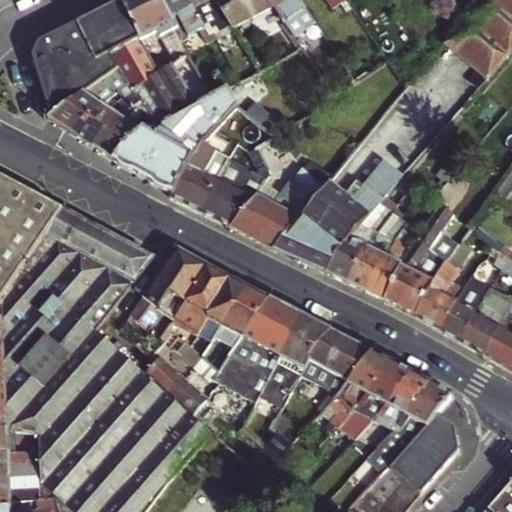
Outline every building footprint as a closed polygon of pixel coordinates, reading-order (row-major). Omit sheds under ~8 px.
[(161,0),(126,0),(121,3),(143,43),(160,36),(162,41),(175,34),(170,24),(173,23),(173,22),(161,0)] [(161,0),(173,22),(182,17),(185,23),(180,25),(192,49),(208,40),(206,37),(186,0),(161,0)] [(222,16),(213,0),(186,0),(206,37),(210,35),(228,25),(222,16)] [(268,0),(213,0),(222,16),(228,25),(233,32),(275,10),(268,0)] [(268,0),(275,10),(286,26),(307,11),(299,0),(268,0)] [(328,0),(341,19),(354,11),(346,0),(328,0)] [(480,92),(511,54),(511,0),(483,0),(456,34),(446,45),(452,50),(479,73),(470,84),(480,92)] [(143,43),(121,3),(78,24),(99,62),(110,55),(119,70),(124,76),(135,92),(140,98),(147,108),(155,118),(161,126),(214,98),(190,58),(161,75),(156,66),(143,43)] [(99,62),(78,24),(40,43),(34,57),(51,117),(98,85),(119,70),(110,55),(99,62)] [(409,90),(415,95),(452,50),(446,45),(433,61),(409,90)] [(156,66),(161,75),(190,58),(187,52),(176,58),(175,56),(156,66)] [(400,57),(390,64),(403,83),(413,76),(400,57)] [(336,99),(357,84),(346,67),(325,82),(336,99)] [(50,120),(72,134),(108,110),(135,92),(124,76),(102,90),(98,85),(51,117),(50,120)] [(468,82),(438,117),(449,127),(480,92),(470,84),(468,82)] [(214,98),(161,126),(146,135),(133,143),(115,161),(174,196),(206,144),(239,109),(230,89),(224,93),(214,98)] [(108,110),(72,134),(88,144),(93,148),(147,108),(140,98),(115,115),(108,110)] [(147,108),(93,148),(115,161),(133,143),(146,135),(136,129),(155,118),(147,108)] [(259,150),(264,158),(282,145),(275,139),(259,150)] [(220,153),(206,144),(174,196),(172,199),(201,214),(232,163),(218,155),(220,153)] [(232,163),(201,214),(231,229),(259,197),(273,177),(271,175),(267,178),(265,173),(270,171),(264,158),(259,162),(262,165),(249,188),(244,185),(250,174),(232,163)] [(322,195),(332,184),(300,160),(288,175),(297,182),(300,178),(322,195)] [(332,184),(322,195),(303,219),(276,252),(288,257),(296,260),(328,276),(341,252),(351,239),(381,206),(405,178),(384,162),(364,187),(343,170),(332,184)] [(0,305),(65,212),(0,176),(0,305)] [(429,227),(420,241),(405,267),(386,303),(417,318),(435,289),(440,280),(459,248),(442,236),(456,217),(453,215),(472,191),(454,178),(435,202),(436,203),(442,207),(436,216),(429,227)] [(303,219),(259,197),(231,229),(244,236),(276,252),(303,219)] [(436,203),(430,212),(436,216),(442,207),(436,203)] [(381,206),(351,239),(341,252),(328,276),(348,285),(366,249),(369,250),(377,233),(381,234),(395,215),(381,206)] [(98,332),(155,260),(65,212),(0,305),(0,430),(9,430),(10,430),(37,435),(37,438),(38,453),(39,463),(39,477),(40,487),(41,501),(56,500),(59,511),(147,511),(175,480),(214,437),(194,418),(171,398),(155,383),(147,376),(141,371),(98,332)] [(366,249),(348,285),(367,294),(394,241),(397,242),(410,225),(403,220),(395,215),(381,234),(377,233),(369,250),(366,249)] [(394,241),(367,294),(376,299),(386,303),(405,267),(420,241),(429,227),(420,220),(414,228),(410,225),(397,242),(394,241)] [(440,280),(452,286),(472,253),(461,245),(459,248),(440,280)] [(492,255),(500,260),(504,255),(496,249),(492,255)] [(176,321),(210,268),(180,251),(132,318),(146,329),(160,310),(176,321)] [(507,266),(500,260),(492,255),(488,259),(503,271),(507,266)] [(511,261),(504,255),(500,260),(507,266),(511,261)] [(507,266),(503,271),(511,277),(511,261),(507,266)] [(242,285),(210,268),(176,321),(174,324),(197,339),(208,323),(223,331),(251,289),(242,285)] [(442,332),(461,344),(492,291),(473,280),(459,303),(442,332)] [(218,375),(239,346),(270,300),(251,289),(223,331),(202,360),(217,374),(218,375)] [(417,318),(442,332),(459,303),(435,289),(417,318)] [(461,344),(486,358),(504,328),(510,317),(511,314),(511,299),(492,291),(461,344)] [(231,420),(208,401),(194,418),(214,437),(262,479),(278,462),(272,456),(247,435),(242,432),(254,409),(262,394),(274,373),(303,318),(270,300),(239,346),(218,375),(214,382),(223,387),(243,398),(231,420)] [(286,406),(310,361),(308,360),(332,332),(309,321),(303,318),(274,373),(282,377),(271,399),(286,407),(286,406)] [(202,360),(223,331),(208,323),(197,339),(190,349),(201,359),(202,360)] [(511,332),(504,328),(486,358),(511,373),(511,332)] [(164,340),(167,343),(174,335),(170,331),(164,340)] [(329,405),(375,355),(339,336),(332,332),(308,360),(310,361),(321,366),(313,382),(332,393),(315,412),(319,416),(329,405)] [(184,344),(177,353),(194,368),(201,359),(190,349),(184,344)] [(329,405),(345,420),(395,365),(375,355),(329,405)] [(201,359),(194,368),(211,382),(217,374),(202,360),(201,359)] [(185,381),(161,360),(147,376),(155,383),(171,398),(185,381)] [(361,434),(374,420),(414,376),(407,372),(395,365),(345,420),(361,434)] [(271,399),(282,377),(274,373),(262,394),(271,399)] [(414,376),(374,420),(386,430),(371,447),(375,452),(392,434),(435,387),(414,376)] [(185,381),(171,398),(194,418),(208,401),(197,391),(185,381)] [(435,387),(392,434),(408,448),(437,417),(437,418),(454,397),(435,387)] [(286,406),(286,407),(275,428),(285,438),(299,413),(286,406)] [(260,412),(254,409),(242,432),(247,435),(260,412)] [(328,422),(319,416),(293,445),(301,452),(328,422)] [(437,417),(408,448),(390,469),(422,496),(439,476),(461,452),(457,428),(437,418),(437,417)] [(0,454),(10,454),(38,453),(37,438),(9,440),(9,430),(0,430),(0,454)] [(278,462),(293,445),(287,439),(272,456),(278,462)] [(0,454),(0,478),(12,478),(39,477),(39,463),(11,465),(10,454),(0,454)] [(390,469),(381,479),(413,506),(422,496),(390,469)] [(12,478),(0,478),(0,503),(13,503),(41,501),(40,487),(13,489),(12,478)] [(374,486),(369,492),(391,511),(408,511),(413,506),(381,479),(374,486)] [(511,511),(511,484),(490,509),(492,511),(511,511)] [(391,511),(369,492),(360,501),(373,511),(391,511)] [(373,511),(360,501),(351,511),(352,511),(373,511)] [(13,511),(13,503),(0,503),(0,511),(59,511),(44,511),(13,511)]
